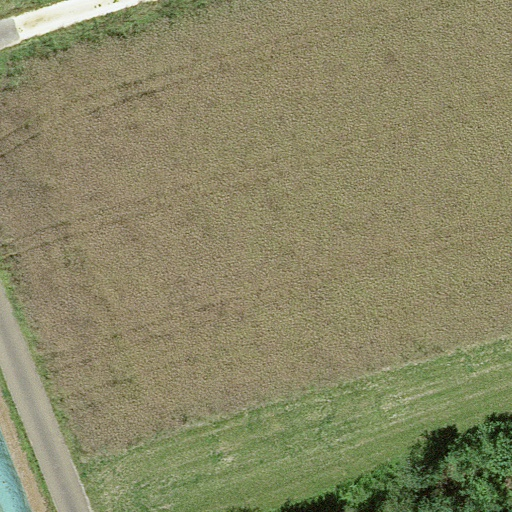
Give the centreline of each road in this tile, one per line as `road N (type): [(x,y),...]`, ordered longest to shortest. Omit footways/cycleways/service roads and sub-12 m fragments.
road 1 (track): [(74,511),(0,314)]
road 2 (track): [(139,0),(0,41)]
